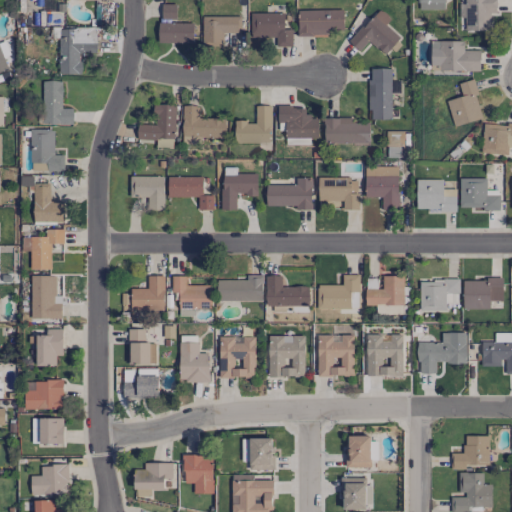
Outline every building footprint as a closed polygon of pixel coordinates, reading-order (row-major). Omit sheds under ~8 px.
[(417,0),(418,10),(444,9),(444,0),(417,0)] [(496,0),(464,0),(465,31),(490,30),(490,13),(496,13),(496,0)] [(176,4),(162,4),(161,18),(175,19),(176,4)] [(385,24),(390,19),(379,8),(348,41),(359,51),(369,41),(384,55),(400,37),(385,24)] [(343,10),(298,10),(298,36),(327,35),(327,31),(343,31),(343,10)] [(284,12),(250,13),(250,39),(276,39),(276,47),(292,46),(292,29),(284,30),(284,12)] [(241,16),(202,16),(202,46),(222,46),(223,32),(240,33),(241,16)] [(157,42),(193,43),(193,23),(158,22),(157,42)] [(58,28),(59,74),(80,74),(80,53),(96,53),(96,28),(58,28)] [(430,41),(430,66),(438,66),(438,71),(479,71),(479,50),(463,50),(463,41),(430,41)] [(390,68),(368,68),(369,119),(391,119),(390,68)] [(446,101),(454,126),(483,118),(471,79),(457,84),(461,96),(446,101)] [(73,124),(73,108),(61,108),(62,81),(43,81),(42,124),(73,124)] [(174,140),(175,105),(154,104),(154,125),(137,124),(137,139),(174,140)] [(270,142),(269,105),(255,106),(255,121),(233,122),(234,143),(270,142)] [(225,118),(199,118),(199,106),(182,106),(182,144),(195,144),(195,138),(225,138),(225,118)] [(318,116),(305,116),(305,107),(278,106),(277,122),(285,122),(285,138),(317,138),(318,116)] [(324,118),(324,143),(369,144),(369,122),(352,122),(352,118),(324,118)] [(481,153),(507,154),(508,148),(511,148),(511,124),(482,123),(481,153)] [(54,155),(53,129),(30,129),(30,171),(64,171),(64,154),(54,155)] [(386,132),(387,147),(402,146),(401,131),(386,132)] [(172,139),(155,139),(155,147),(172,147),(172,139)] [(257,173),(236,173),(236,167),(221,168),(222,210),(236,210),(236,196),(257,195),(257,173)] [(397,167),(364,167),(364,197),(381,197),(381,209),(398,209),(397,167)] [(163,176),(130,176),(129,196),(148,196),(147,209),(163,210),(163,176)] [(167,197),(197,196),(198,209),(213,209),(212,195),(203,195),(202,176),(167,177),(167,197)] [(266,206),(296,205),(296,210),(312,209),(311,178),(296,178),(296,184),(266,185),(266,206)] [(317,178),(318,201),(341,200),(342,210),(358,209),(358,178),(317,178)] [(486,178),(459,178),(459,209),(498,209),(498,190),(486,190),(486,178)] [(455,189),(442,189),(442,179),(416,179),(416,208),(427,208),(427,213),(455,213),(455,189)] [(63,222),(63,200),(49,200),(49,184),(33,184),(33,222),(63,222)] [(51,269),(50,244),(63,243),(63,229),(45,229),(45,236),(30,236),(30,269),(51,269)] [(359,275),(342,274),(342,285),(317,284),(316,309),(357,310),(357,293),(359,293),(359,275)] [(30,318),(61,318),(61,295),(56,295),(56,275),(30,275),(30,318)] [(130,288),(130,309),(163,310),(164,276),(147,275),(147,289),(130,288)] [(216,280),(217,301),(262,300),(262,275),(246,275),(246,279),(216,280)] [(282,287),(281,275),(265,276),(266,306),(309,305),(308,286),(282,287)] [(403,276),(380,275),(380,278),(365,278),(365,304),(403,305),(403,276)] [(211,308),(211,285),(186,285),(186,276),(171,276),(171,293),(178,293),(178,309),(211,308)] [(446,311),(446,304),(458,304),(458,280),(419,279),(418,311),(446,311)] [(502,301),(502,279),(463,279),(463,309),(489,309),(489,300),(502,301)] [(402,305),(376,305),(376,314),(402,314),(402,305)] [(36,335),(36,366),(56,366),(56,355),(62,356),(62,329),(46,328),(46,335),(36,335)] [(155,364),(155,342),(145,342),(144,328),(127,328),(128,365),(155,364)] [(417,342),(417,373),(435,373),(435,363),(465,363),(465,332),(441,332),(441,342),(417,342)] [(503,374),(511,373),(511,332),(495,333),(494,342),(481,341),(481,366),(503,366),(503,374)] [(317,375),(352,376),(353,335),(318,334),(317,375)] [(402,375),(402,334),(389,335),(389,336),(366,337),(366,375),(402,375)] [(268,377),(304,376),(303,335),(268,336),(268,377)] [(254,378),(255,337),(219,336),(218,377),(254,378)] [(179,342),(178,382),(208,382),(208,352),(198,352),(199,342),(179,342)] [(158,397),(157,375),(135,376),(135,381),(122,381),(122,398),(158,397)] [(24,409),(62,408),(62,380),(35,380),(35,390),(24,391),(24,409)] [(31,443),(63,444),(63,418),(32,418),(31,443)] [(346,467),(370,467),(370,435),(345,436),(346,467)] [(488,436),(463,436),(463,453),(451,453),(451,469),(464,469),(464,465),(488,465),(488,436)] [(273,470),(273,438),(241,438),(242,461),(248,461),(248,470),(273,470)] [(192,493),(212,493),(211,454),(182,455),(183,483),(192,483),(192,493)] [(164,490),(164,478),(172,479),(172,463),(143,462),(143,469),(134,469),(133,490),(164,490)] [(30,476),(31,494),(68,494),(67,464),(40,465),(41,475),(30,476)] [(450,511),(466,511),(482,511),(481,507),(491,507),(491,484),(482,484),(482,472),(458,473),(458,495),(450,495),(450,511)] [(366,478),(341,478),(341,508),(371,508),(371,485),(366,485),(366,478)] [(230,511),(272,511),(273,480),(231,480),(231,494),(238,494),(238,504),(231,504),(230,511)] [(34,511),(60,511),(60,509),(54,509),(53,500),(34,501),(34,511)]
